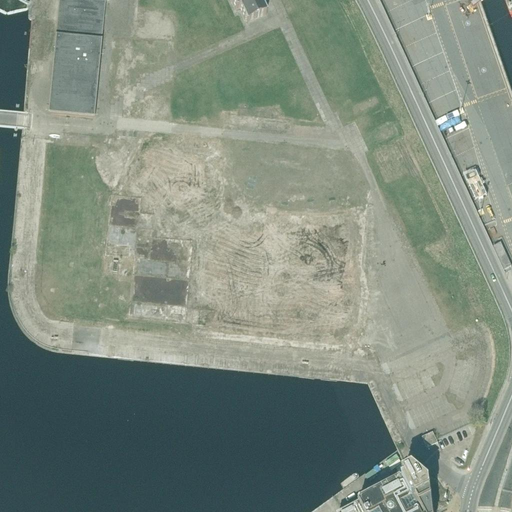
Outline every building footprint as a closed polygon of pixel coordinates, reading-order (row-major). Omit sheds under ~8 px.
[(93,120),(104,14),(105,5),(60,0),(49,116),(93,120)] [(231,0),(237,11),(240,10),(247,25),(249,24),(264,17),(266,16),(259,1),(261,0),(231,0)] [(493,248),(504,271),(511,268),(501,245),(493,248)] [(438,443),(437,442),(433,434),(424,438),(429,447),(437,443),(438,443)] [(264,486),(265,487),(278,505),(279,505),(326,471),(327,470),(326,470),(313,452),(313,451),(312,451),(265,485),(265,486),(264,486)] [(350,511),(348,511),(433,511),(431,485),(414,471),(404,476),(406,481),(403,483),(403,481),(359,504),(360,506),(350,511)]
